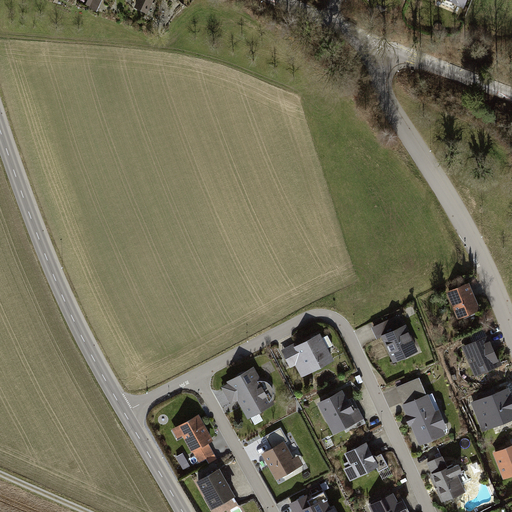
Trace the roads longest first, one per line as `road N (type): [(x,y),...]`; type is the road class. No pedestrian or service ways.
road 1 (residential): [(429,511),(337,319),(308,316),(196,375)]
road 2 (residential): [(365,43),(385,100),(455,210),(511,332)]
road 3 (tertiary): [(125,414),(46,256),(0,125)]
road 4 (residential): [(272,511),(196,375)]
road 5 (residential): [(511,96),(365,43)]
